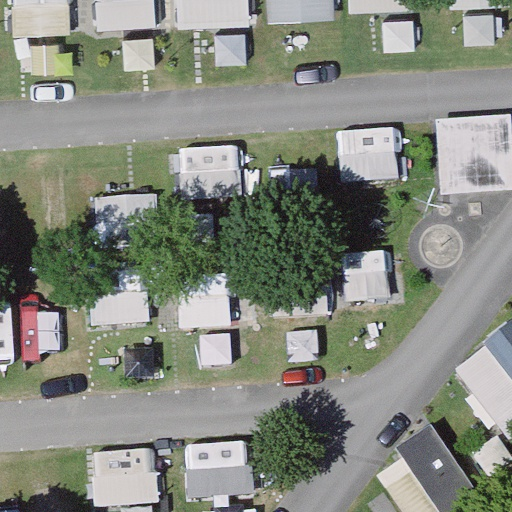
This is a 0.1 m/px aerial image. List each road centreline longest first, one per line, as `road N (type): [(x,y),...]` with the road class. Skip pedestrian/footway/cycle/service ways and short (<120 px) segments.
road 1 (residential): [(0,131),(511,94)]
road 2 (residential): [(0,431),(397,406)]
road 3 (residential): [(397,406),(511,253)]
road 4 (residential): [(319,511),(397,406)]
